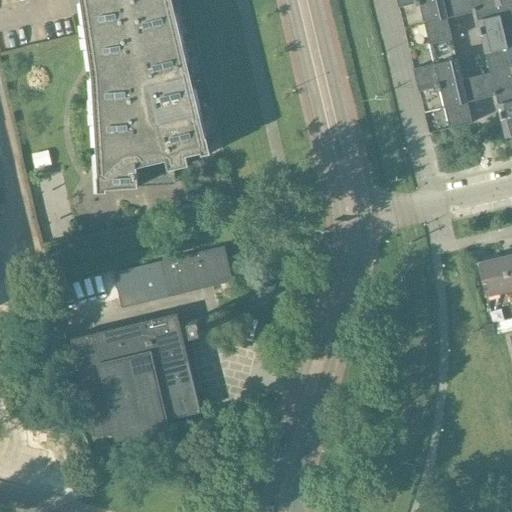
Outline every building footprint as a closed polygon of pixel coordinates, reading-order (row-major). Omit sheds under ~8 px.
[(81,0),(93,73),(94,100),(101,99),(102,123),(96,123),(100,189),(175,184),(174,168),(178,167),(189,164),(187,155),(203,151),(200,139),(206,137),(194,86),(188,88),(182,65),(189,63),(176,12),(170,14),(166,0),(81,0)] [(396,0),(403,29),(424,24),(429,44),(452,39),(442,0),(396,0)] [(511,0),(450,0),(454,16),(497,6),(499,15),(478,20),(480,28),(479,28),(481,35),(485,52),(511,46),(511,0)] [(434,64),(413,69),(424,113),(444,108),(450,129),(472,123),(452,39),(429,44),(434,64)] [(511,46),(485,52),(490,73),(469,78),(475,100),(511,91),(511,100),(498,104),(499,112),(500,119),(501,119),(502,125),(505,137),(511,135),(511,46)] [(224,246),(113,273),(121,308),(122,308),(121,304),(230,278),(231,282),(232,281),(224,246)] [(511,255),(502,258),(510,291),(511,290),(511,255)] [(502,258),(478,263),(486,296),(510,291),(502,258)] [(73,311),(65,278),(57,280),(65,312),(73,311)] [(55,315),(64,313),(58,290),(50,292),(55,315)] [(67,321),(114,309),(112,302),(65,314),(67,321)] [(113,433),(115,441),(170,428),(168,420),(200,412),(177,314),(70,339),(94,437),(113,433)] [(492,324),(484,326),(487,338),(495,336),(492,324)]
